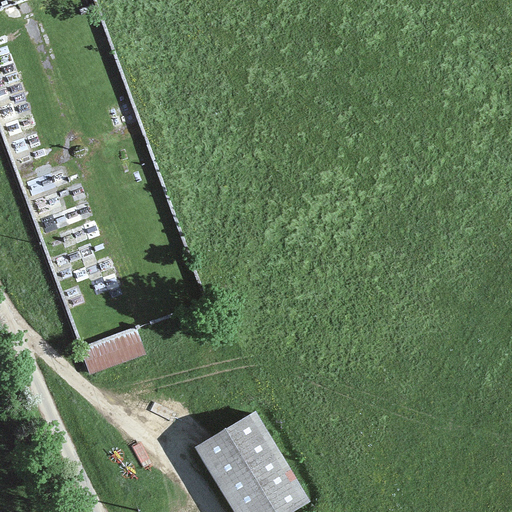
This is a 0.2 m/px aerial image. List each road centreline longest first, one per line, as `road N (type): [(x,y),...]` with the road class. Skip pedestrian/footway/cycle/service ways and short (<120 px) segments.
road 1 (track): [(212,511),(189,474),(17,330)]
road 2 (track): [(0,287),(104,511)]
